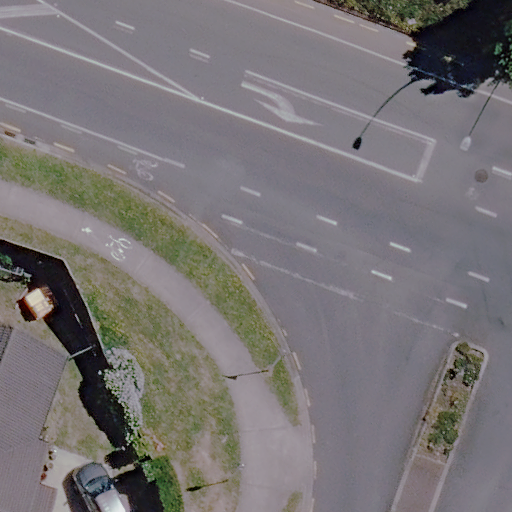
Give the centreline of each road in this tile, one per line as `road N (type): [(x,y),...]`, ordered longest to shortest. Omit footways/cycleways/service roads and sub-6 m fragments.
road 1 (secondary): [(511,219),(189,95),(0,4)]
road 2 (tertiary): [(419,511),(511,248)]
